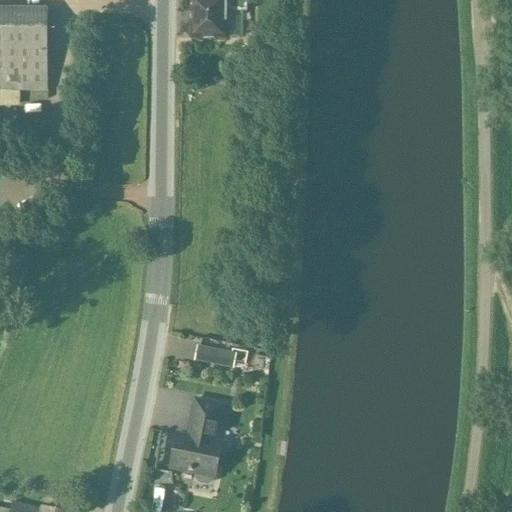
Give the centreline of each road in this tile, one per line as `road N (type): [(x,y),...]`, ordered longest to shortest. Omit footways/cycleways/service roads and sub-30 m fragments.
road 1 (secondary): [(117,511),(157,289),(162,0)]
road 2 (unclassified): [(463,511),(482,317),(477,0)]
